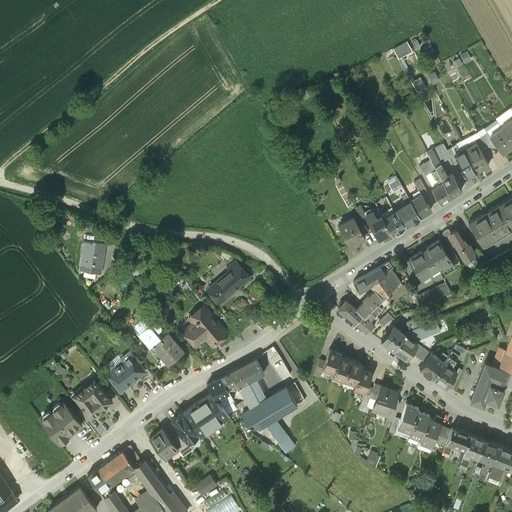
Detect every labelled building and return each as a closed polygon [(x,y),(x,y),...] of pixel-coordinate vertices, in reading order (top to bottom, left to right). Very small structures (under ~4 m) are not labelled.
[(416,38),(411,41),(415,47),(420,45),(416,38)] [(406,40),(393,47),(398,56),(412,49),(406,40)] [(467,50),(460,54),(464,62),(471,59),(467,50)] [(459,57),(453,60),(456,67),(463,63),(459,57)] [(434,71),(428,74),(433,83),(439,80),(434,71)] [(418,90),(426,86),(421,75),(413,79),(418,90)] [(501,126),(511,117),(511,110),(510,108),(496,118),(501,126)] [(511,117),(501,126),(511,141),(511,117)] [(497,132),(503,128),(501,126),(496,119),(478,131),(480,136),(487,131),(490,135),(496,131),(497,132)] [(511,144),(511,141),(503,128),(497,132),(496,131),(490,135),(489,135),(493,141),(502,152),(511,144)] [(465,148),(476,143),(474,139),(480,136),(478,131),(461,140),(461,141),(465,147),(465,148)] [(487,131),(480,136),(486,146),(486,147),(493,141),(489,135),(490,135),(487,131)] [(486,146),(480,136),(474,139),(476,143),(477,142),(480,149),(486,146)] [(465,147),(461,141),(452,146),(455,152),(465,147)] [(465,148),(477,170),(488,164),(480,149),(477,142),(476,143),(465,148)] [(449,156),(446,149),(442,143),(427,151),(430,158),(434,165),(440,161),(449,156)] [(455,152),(452,146),(446,149),(449,156),(453,164),(459,161),(455,152)] [(465,148),(465,147),(455,152),(459,161),(467,175),(477,170),(465,148)] [(434,165),(430,158),(420,163),(425,174),(436,168),(434,165)] [(446,176),(447,173),(440,161),(434,165),(436,168),(451,196),(462,190),(453,172),(446,176)] [(440,202),(451,196),(436,168),(425,174),(431,186),(440,202)] [(392,191),(402,186),(398,178),(388,184),(392,191)] [(419,190),(421,193),(426,190),(419,178),(414,181),(419,190)] [(415,196),(410,200),(420,216),(431,209),(421,193),(419,190),(413,193),(415,196)] [(511,196),(500,204),(511,224),(511,196)] [(405,203),(395,209),(405,225),(420,216),(410,200),(405,203)] [(511,224),(500,204),(468,222),(481,243),(511,225),(511,224)] [(369,221),(365,214),(360,205),(355,208),(359,216),(364,224),(369,221)] [(380,213),(382,217),(394,210),(391,206),(380,213)] [(380,213),(377,207),(365,214),(369,221),(378,237),(382,235),(384,238),(392,233),(382,217),(380,213)] [(382,217),(392,233),(405,225),(395,209),(394,210),(382,217)] [(352,216),(338,224),(349,244),(352,245),(357,242),(358,239),(363,236),(362,234),(354,219),(352,216)] [(368,231),(364,224),(359,216),(354,219),(362,234),(368,231)] [(83,228),(94,232),(96,227),(85,223),(83,228)] [(448,242),(450,245),(453,242),(449,235),(450,231),(448,228),(442,232),(448,242)] [(459,230),(455,229),(450,231),(449,235),(453,242),(454,243),(456,243),(458,247),(458,250),(462,258),(465,258),(473,254),(474,251),(469,244),(466,243),(463,238),(463,237),(459,230)] [(443,245),(439,239),(409,258),(420,277),(440,265),(443,268),(453,261),(450,257),(443,245)] [(100,273),(105,246),(101,245),(102,241),(93,240),(92,242),(84,240),(79,269),(84,270),(95,272),(100,273)] [(443,245),(450,257),(455,254),(450,245),(448,242),(443,245)] [(511,247),(489,261),(495,270),(511,260),(511,247)] [(473,254),(465,258),(469,265),(477,261),(473,254)] [(249,275),(236,260),(227,268),(229,270),(207,288),(219,302),(233,291),(232,289),(249,275)] [(380,267),(384,273),(391,269),(393,268),(389,261),(380,267)] [(380,267),(353,281),(358,290),(370,284),(370,283),(385,274),(384,273),(380,267)] [(376,292),(382,298),(400,281),(395,276),(391,269),(384,273),(385,274),(370,283),(370,284),(376,292)] [(95,272),(84,270),(83,276),(94,278),(95,272)] [(452,293),(447,283),(423,294),(428,304),(452,293)] [(355,323),(363,316),(370,309),(377,302),(382,298),(376,292),(371,297),(369,295),(364,300),(365,302),(356,309),(345,299),(344,301),(341,301),(339,303),(339,306),(338,308),(355,323)] [(381,307),(377,302),(370,309),(374,313),(376,312),(378,314),(382,310),(380,308),(381,307)] [(225,329),(203,304),(189,316),(194,321),(183,330),(196,345),(206,336),(213,344),(220,339),(227,333),(225,329)] [(355,323),(366,332),(368,331),(375,325),(373,322),(377,316),(374,313),(370,309),(363,316),(355,323)] [(157,323),(156,323),(149,315),(146,318),(140,311),(135,311),(132,314),(131,320),(152,344),(149,346),(153,350),(158,348),(169,360),(167,362),(168,362),(183,349),(167,330),(161,335),(157,330),(160,328),(160,327),(161,326),(161,325),(161,324),(160,323),(159,322),(158,322),(157,322),(157,323)] [(228,325),(229,326),(237,335),(252,322),(244,312),(228,325)] [(406,322),(409,330),(418,326),(413,316),(411,317),(412,319),(406,322)] [(409,330),(404,332),(409,336),(412,335),(413,336),(435,327),(435,326),(443,323),(441,317),(424,324),(418,326),(409,330)] [(380,340),(392,348),(404,332),(391,324),(380,340)] [(229,326),(225,329),(227,333),(220,339),(225,345),(237,335),(229,326)] [(491,364),(484,362),(470,400),(482,404),(486,396),(497,400),(502,387),(501,387),(507,371),(505,370),(506,367),(511,368),(511,329),(504,350),(497,347),(491,364)] [(392,348),(406,358),(417,342),(409,336),(404,332),(392,348)] [(271,364),(281,357),(273,345),(263,352),(271,364)] [(439,357),(444,361),(452,350),(447,346),(439,357)] [(322,368),(333,371),(339,356),(340,352),(329,348),(324,360),(322,367),(322,368)] [(452,350),(444,361),(448,364),(456,353),(452,350)] [(145,371),(129,351),(121,358),(123,361),(106,373),(120,390),(145,371)] [(419,367),(432,376),(444,361),(439,357),(431,351),(419,367)] [(350,360),(339,356),(333,371),(332,375),(343,379),(350,360)] [(283,388),(295,381),(281,357),(271,364),(270,365),(283,388)] [(457,357),(454,364),(460,366),(462,359),(457,357)] [(263,373),(255,358),(237,367),(242,377),(248,381),(255,377),(263,373)] [(322,368),(322,367),(324,360),(319,358),(315,369),(321,371),(322,368)] [(362,364),(350,360),(343,379),(355,383),(360,367),(362,364)] [(432,376),(445,386),(456,370),(448,364),(444,361),(432,376)] [(220,376),(221,377),(226,386),(235,381),(242,377),(237,367),(220,376)] [(372,371),(360,367),(355,383),(353,387),(364,391),(365,391),(367,385),(372,371)] [(221,377),(207,384),(211,393),(215,398),(229,391),(226,386),(221,377)] [(250,407),(260,402),(248,381),(242,377),(235,381),(250,407)] [(248,381),(260,402),(266,398),(255,377),(248,381)] [(106,393),(94,378),(84,386),(100,407),(106,403),(105,401),(109,397),(106,393)] [(306,399),(295,381),(283,388),(266,398),(260,402),(262,408),(269,419),(270,419),(306,399)] [(374,382),(372,387),(369,397),(374,399),(380,384),(374,382)] [(397,390),(380,384),(374,399),(379,401),(376,409),(388,413),(389,413),(392,402),(393,403),(397,390)] [(372,387),(367,385),(365,391),(364,391),(361,401),(366,403),(369,397),(372,387)] [(100,407),(84,386),(73,394),(80,403),(82,401),(85,405),(90,412),(91,411),(97,407),(98,409),(100,407)] [(109,397),(105,401),(106,403),(111,409),(121,402),(111,389),(106,393),(109,397)] [(229,391),(215,398),(220,406),(221,405),(223,407),(234,401),(229,391)] [(182,412),(198,434),(199,435),(228,415),(223,407),(221,405),(220,406),(215,398),(211,393),(198,401),(199,403),(196,405),(195,403),(182,412)] [(81,424),(63,401),(41,418),(59,441),(61,439),(61,440),(67,436),(67,435),(81,424)] [(262,408),(260,402),(250,407),(241,413),(246,423),(251,419),(259,428),(269,419),(262,408)] [(393,403),(392,402),(389,413),(388,413),(387,418),(393,420),(394,415),(398,405),(393,403)] [(409,430),(417,410),(418,407),(405,403),(400,417),(397,426),(409,430)] [(90,412),(85,405),(78,410),(86,420),(93,414),(91,411),(90,412)] [(420,438),(428,417),(429,414),(417,410),(409,430),(408,433),(420,438)] [(182,412),(181,412),(171,419),(180,432),(188,442),(198,434),(182,412)] [(397,426),(400,417),(394,415),(393,420),(389,430),(395,433),(397,426)] [(440,422),(428,417),(420,438),(419,441),(431,445),(433,439),(439,424),(440,422)] [(433,439),(439,441),(445,426),(439,424),(433,439)] [(171,438),(162,426),(148,437),(164,458),(177,447),(171,439),(171,438)] [(445,443),(450,429),(445,426),(439,441),(445,443)] [(471,433),(451,426),(446,441),(452,443),(465,448),(471,433)] [(171,438),(171,439),(177,447),(183,455),(193,448),(188,442),(180,432),(171,438)] [(288,433),(278,441),(286,451),(296,443),(288,433)] [(485,439),(471,433),(465,448),(464,450),(471,453),(478,456),(485,439)] [(498,444),(485,439),(478,456),(478,457),(488,461),(491,462),(491,461),(498,444)] [(447,455),(452,443),(446,441),(441,453),(447,455)] [(122,449),(134,465),(133,465),(155,494),(130,511),(108,484),(109,483),(97,468),(88,475),(115,511),(166,511),(168,511),(184,511),(144,458),(141,460),(130,444),(122,449)] [(511,456),(511,449),(498,444),(491,461),(497,463),(497,465),(502,467),(502,465),(508,467),(511,456)] [(134,465),(122,449),(97,468),(109,483),(133,465),(134,465)] [(471,453),(464,450),(458,466),(465,468),(471,453)] [(486,474),(491,462),(488,461),(486,467),(485,466),(482,473),(486,474)] [(235,474),(241,484),(246,481),(240,471),(235,474)] [(11,490),(0,473),(0,511),(17,499),(11,490)] [(195,484),(202,494),(216,483),(209,473),(195,484)] [(11,490),(17,499),(33,486),(26,477),(11,490)] [(90,511),(96,508),(80,485),(52,505),(57,511),(90,511)] [(207,507),(228,494),(224,488),(203,501),(207,507)] [(208,511),(235,511),(241,509),(234,495),(206,508),(208,511)] [(401,505),(404,511),(418,511),(413,500),(401,505)]
